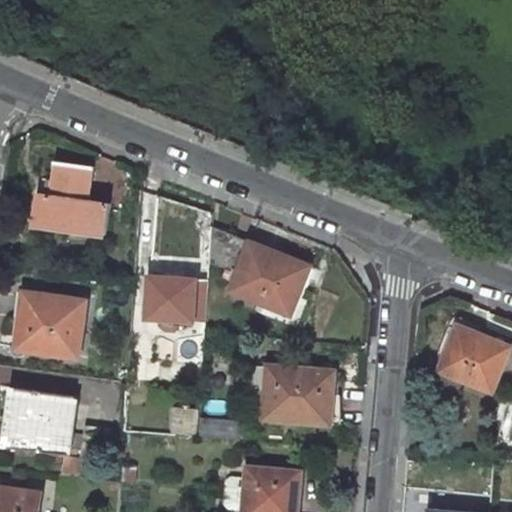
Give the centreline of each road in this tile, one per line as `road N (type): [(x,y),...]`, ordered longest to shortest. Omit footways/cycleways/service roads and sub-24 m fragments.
road 1 (unclassified): [(2,94),(408,266)]
road 2 (residential): [(382,511),(408,266)]
road 3 (unknown): [(146,155),(127,331)]
